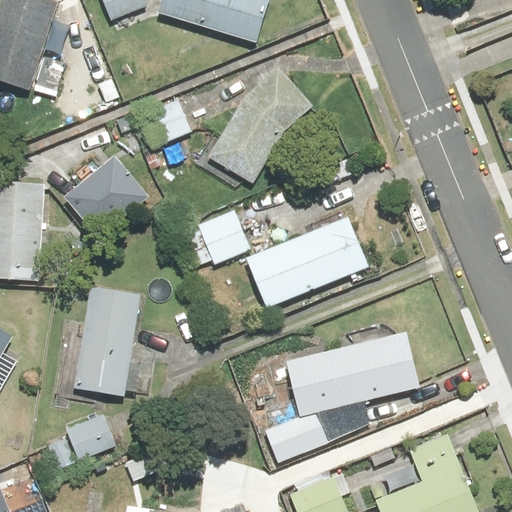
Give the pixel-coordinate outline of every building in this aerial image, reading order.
[(0,0),(0,84),(29,94),(56,5),(37,0),(0,0)] [(152,0),(106,0),(116,22),(155,6),(152,0)] [(161,0),(157,14),(254,46),(269,0),(161,0)] [(227,51),(203,42),(195,64),(219,73),(227,51)] [(252,187),(284,132),(312,110),(279,69),(241,100),(206,159),(252,187)] [(185,102),(144,121),(158,151),(199,132),(185,102)] [(81,187),(68,198),(105,240),(155,196),(119,157),(108,167),(97,155),(73,177),(81,187)] [(43,188),(0,186),(0,281),(38,284),(43,188)] [(186,231),(200,268),(216,262),(217,267),(258,251),(242,209),(186,231)] [(246,261),(266,310),(367,270),(347,221),(246,261)] [(124,400),(139,297),(88,290),(73,393),(124,400)] [(292,358),(305,413),(426,384),(413,329),(292,358)] [(0,357),(11,338),(0,331),(0,357)] [(271,434),(282,466),(336,444),(329,415),(306,420),(301,400),(273,407),(271,434)] [(122,445),(107,411),(69,428),(72,435),(49,446),(62,473),(122,445)] [(376,504),(379,511),(476,511),(445,436),(407,451),(421,485),(376,504)] [(335,478),(331,468),(298,482),(302,491),(293,495),(299,511),(362,511),(347,473),(335,478)] [(0,511),(10,511),(0,487),(0,511)]
